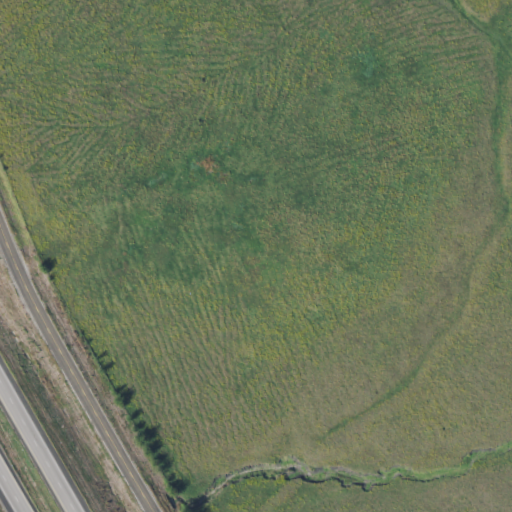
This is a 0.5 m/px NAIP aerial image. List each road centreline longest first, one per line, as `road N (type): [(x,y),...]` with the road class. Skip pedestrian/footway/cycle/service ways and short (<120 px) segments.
road 1 (residential): [(0,223),(155,511)]
road 2 (motorway): [(80,511),(0,373)]
